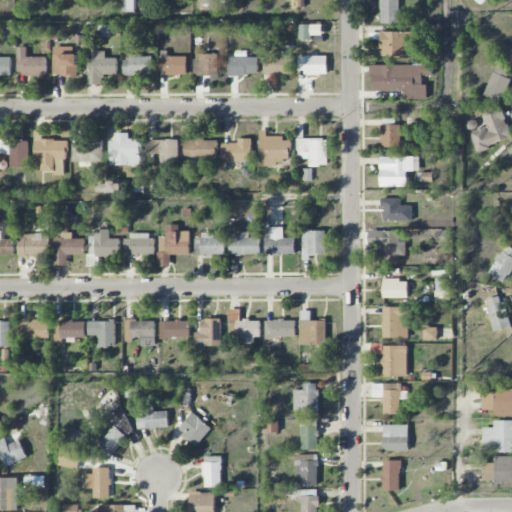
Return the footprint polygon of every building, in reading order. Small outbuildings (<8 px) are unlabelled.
[(136,0),(122,0),(122,12),(136,12),(136,0)] [(400,23),(400,0),(381,0),(381,23),(400,23)] [(299,39),(313,40),(313,36),(323,36),(323,25),(299,24),(299,39)] [(414,32),(381,31),(381,56),(414,57),(414,32)] [(47,74),(47,57),(27,57),(27,47),(18,47),(18,74),(47,74)] [(54,76),(77,75),(77,47),(54,47),(54,76)] [(118,58),(106,58),(106,51),(94,51),(94,58),(88,58),(88,84),(104,84),(104,74),(117,74),(118,58)] [(219,56),(194,55),(193,75),(219,76),(219,56)] [(293,56),(285,56),(285,55),(264,55),(264,74),(293,74),(293,56)] [(299,56),(299,74),(328,73),(328,55),(299,56)] [(12,57),(0,56),(0,75),(12,76),(12,57)] [(124,75),(152,75),(152,57),(124,58),(124,75)] [(187,57),(159,57),(159,74),(187,74),(187,57)] [(258,75),(258,57),(228,57),(228,76),(258,75)] [(373,65),(373,91),(405,91),(405,99),(427,99),(427,84),(422,84),(422,76),(433,76),(433,65),(373,65)] [(511,74),(511,71),(497,65),(483,95),(499,103),(511,74)] [(487,126),(470,131),(476,151),(511,138),(511,137),(502,108),(483,114),(487,126)] [(401,147),(401,125),(382,124),(382,147),(401,147)] [(35,160),(41,160),(41,173),(66,173),(66,140),(43,140),(43,130),(35,130),(35,160)] [(260,164),(291,164),(291,137),(267,138),(267,130),(260,130),(260,164)] [(110,165),(141,166),(141,139),(129,139),(129,133),(115,133),(115,141),(110,141),(110,165)] [(252,138),(238,139),(238,143),(222,143),(222,162),(252,162),(252,138)] [(310,166),(329,166),(329,138),(297,139),(297,157),(310,157),(310,166)] [(29,140),(0,140),(0,154),(10,154),(11,167),(29,166),(29,140)] [(103,161),(103,140),(72,141),(73,162),(103,161)] [(178,140),(149,140),(149,154),(161,154),(161,163),(179,163),(178,140)] [(217,158),(216,140),(184,140),(184,159),(217,158)] [(381,187),(408,186),(408,171),(420,171),(420,156),(381,157),(381,187)] [(121,193),(121,182),(108,182),(108,193),(121,193)] [(158,266),(170,266),(171,254),(190,255),(191,232),(179,231),(179,225),(166,224),(166,236),(159,236),(158,266)] [(284,238),(284,226),(266,227),(267,255),(296,254),(295,238),(284,238)] [(110,229),(90,230),(90,266),(99,266),(99,256),(120,255),(120,238),(110,239),(110,229)] [(0,255),(15,255),(14,239),(1,239),(1,231),(0,230),(0,255)] [(326,230),(302,230),(303,256),(327,256),(326,230)] [(451,230),(438,231),(438,242),(451,241),(451,230)] [(400,231),(382,231),(383,261),(399,261),(399,256),(406,256),(406,242),(400,242),(400,231)] [(195,238),(195,254),(225,255),(225,238),(214,238),(214,233),(202,232),(202,238),(195,238)] [(19,256),(49,256),(49,234),(19,234),(19,256)] [(155,255),(155,235),(124,236),(124,256),(155,255)] [(229,254),(261,255),(261,238),(248,238),(248,235),(230,235),(229,254)] [(85,238),(55,238),(55,265),(67,265),(67,255),(85,255),(85,238)] [(511,269),(511,247),(506,244),(488,272),(504,282),(511,269)] [(408,280),(384,279),(383,298),(408,298),(408,280)] [(436,303),(451,303),(450,293),(435,293),(436,303)] [(493,331),(509,328),(502,296),(487,299),(493,331)] [(384,307),(383,338),(409,339),(410,308),(384,307)] [(261,320),(240,320),(240,309),(229,309),(229,321),(237,321),(237,341),(254,342),(254,337),(261,337),(261,320)] [(221,319),(202,319),(202,332),(195,332),(195,347),(221,346),(221,319)] [(326,320),(310,320),(310,319),(300,319),(300,345),(326,345),(326,320)] [(124,321),(125,339),(156,338),(156,320),(124,321)] [(161,339),(190,338),(190,320),(160,321),(161,339)] [(296,320),(265,320),(265,338),(296,337),(296,320)] [(0,346),(11,346),(10,321),(0,321),(0,346)] [(19,321),(20,339),(49,338),(49,321),(19,321)] [(86,321),(60,322),(61,339),(86,337),(86,321)] [(116,321),(88,321),(88,335),(98,336),(98,347),(115,348),(116,321)] [(438,340),(438,327),(424,327),(424,340),(438,340)] [(407,377),(408,345),(372,345),(372,354),(383,354),(383,377),(407,377)] [(294,413),(317,413),(318,384),(304,383),(304,390),(294,390),(294,413)] [(408,399),(408,384),(373,384),(373,397),(383,397),(383,414),(400,414),(400,399),(408,399)] [(483,414),(511,414),(511,389),(483,389),(483,414)] [(155,406),(144,406),(145,416),(137,416),(138,428),(169,427),(168,411),(155,411),(155,406)] [(197,446),(212,428),(193,413),(178,431),(197,446)] [(318,449),(318,419),(301,419),(301,450),(318,449)] [(511,420),(494,420),(494,428),(484,428),(484,444),(492,444),(492,451),(511,451),(511,420)] [(409,424),(383,425),(384,451),(409,450),(409,424)] [(99,444),(111,455),(127,437),(115,426),(99,444)] [(66,441),(84,448),(89,434),(71,427),(66,441)] [(26,459),(18,434),(0,439),(0,452),(5,466),(26,459)] [(58,466),(78,469),(80,451),(61,448),(58,466)] [(318,455),(296,454),(296,485),(318,486),(318,455)] [(204,487),(222,487),(222,456),(204,457),(204,487)] [(511,488),(511,456),(495,456),(495,463),(484,463),(484,481),(495,481),(495,488),(511,488)] [(401,491),(401,460),(384,460),(384,490),(401,491)] [(86,488),(94,489),(94,498),(110,498),(111,468),(93,468),(93,474),(86,474),(86,488)] [(45,487),(45,476),(25,477),(25,487),(45,487)] [(18,477),(0,477),(0,510),(18,510),(18,477)] [(318,511),(319,490),(293,490),(293,497),(301,497),(300,511),(318,511)] [(215,511),(215,492),(190,492),(190,511),(215,511)]
